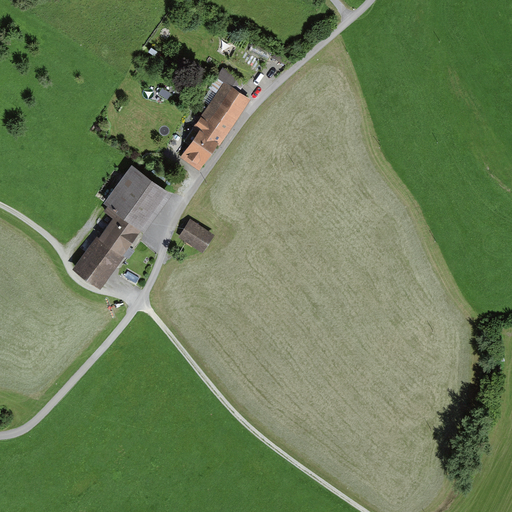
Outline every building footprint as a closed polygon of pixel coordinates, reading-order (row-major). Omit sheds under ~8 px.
[(287,69),(292,62),(277,51),(272,58),(287,69)] [(220,149),(252,99),(224,81),(195,127),(201,130),(184,156),(201,168),(215,146),(220,149)] [(141,235),(170,194),(130,166),(100,207),(141,235)] [(74,271),(98,289),(123,256),(130,261),(136,254),(127,247),(137,235),(114,218),(74,271)] [(178,236),(203,252),(215,233),(190,218),(178,236)]
